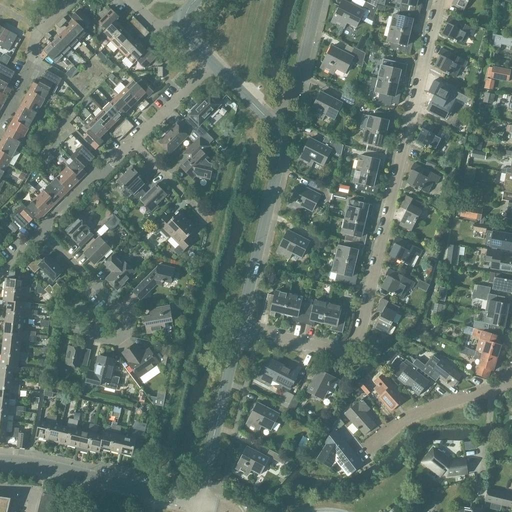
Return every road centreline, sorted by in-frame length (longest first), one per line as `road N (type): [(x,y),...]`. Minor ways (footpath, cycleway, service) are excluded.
road 1 (residential): [(239,329),(337,352),(357,341),(438,0)]
road 2 (residential): [(239,329),(282,149),(268,118)]
road 3 (unclassified): [(197,502),(0,461)]
road 4 (residential): [(63,329),(111,342),(128,317),(43,231)]
road 5 (residential): [(197,502),(239,329)]
road 6 (residential): [(371,446),(427,409),(511,383)]
road 7 (residential): [(0,121),(31,67),(35,32),(69,0)]
road 8 (residential): [(268,118),(294,94),(317,0)]
road 9 (residential): [(43,231),(133,144)]
